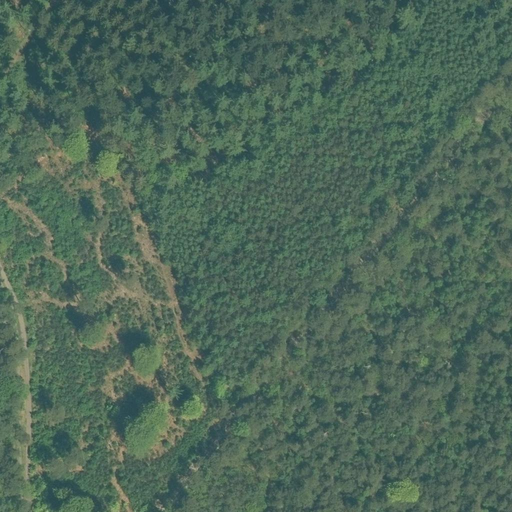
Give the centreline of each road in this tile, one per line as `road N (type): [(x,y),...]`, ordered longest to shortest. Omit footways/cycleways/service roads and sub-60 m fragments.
road 1 (track): [(159,511),(511,82)]
road 2 (track): [(0,266),(21,317),(28,511)]
